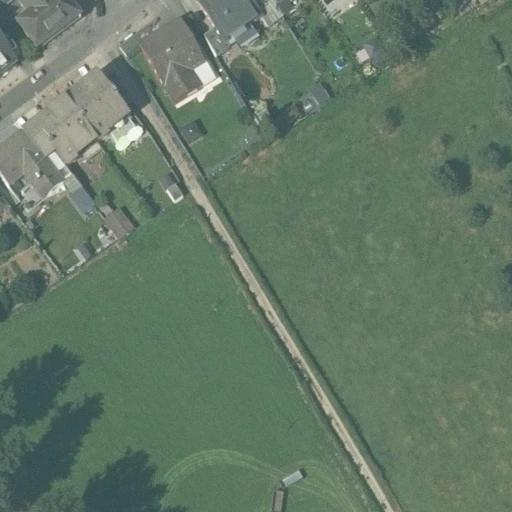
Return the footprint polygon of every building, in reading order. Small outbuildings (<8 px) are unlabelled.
[(19,0),(7,9),(35,49),(79,17),(67,0),(19,0)] [(224,45),(259,22),(256,17),(244,0),(199,0),(195,3),(216,33),(224,45)] [(244,0),(256,17),(274,5),(270,0),(244,0)] [(270,0),(274,5),(277,10),(292,1),(291,0),(270,0)] [(179,26),(138,50),(163,92),(166,91),(175,108),(200,93),(187,71),(201,63),(179,26)] [(224,45),(216,33),(204,41),(216,61),(229,52),(224,45)] [(0,76),(17,64),(0,41),(0,76)] [(97,78),(64,103),(97,146),(109,136),(106,132),(126,117),(97,78)] [(97,146),(64,103),(32,127),(65,170),(77,160),(74,156),(91,143),(94,147),(97,146)] [(72,180),(65,170),(32,127),(0,151),(0,168),(15,188),(28,177),(45,200),(72,180)] [(175,189),(166,195),(174,207),(182,201),(175,189)] [(0,214),(8,209),(0,197),(0,214)] [(107,220),(121,238),(133,230),(119,211),(107,220)]
